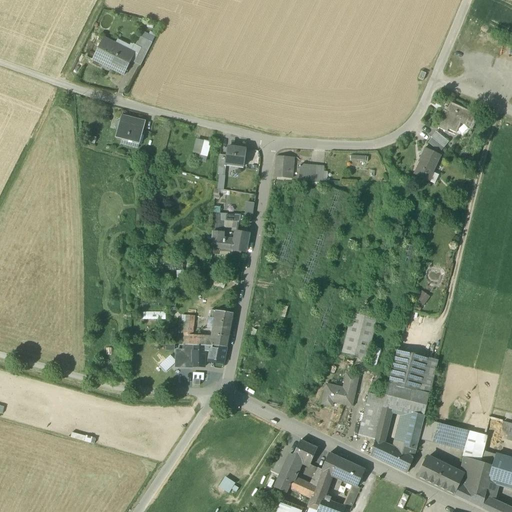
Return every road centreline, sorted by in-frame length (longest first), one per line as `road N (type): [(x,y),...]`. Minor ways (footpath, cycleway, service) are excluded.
road 1 (residential): [(272,148),(0,64)]
road 2 (residential): [(465,12),(410,131),(349,151),(272,148)]
road 3 (residential): [(219,395),(465,511)]
road 4 (residential): [(219,395),(272,148)]
road 5 (track): [(446,361),(503,118)]
road 6 (track): [(0,216),(112,0)]
road 7 (track): [(219,395),(130,396),(0,359)]
road 8 (residential): [(139,511),(219,395)]
